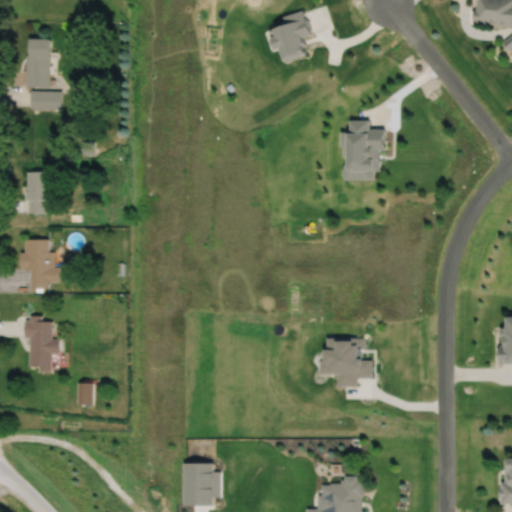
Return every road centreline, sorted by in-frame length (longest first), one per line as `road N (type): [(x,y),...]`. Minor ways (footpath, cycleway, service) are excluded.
road 1 (residential): [(511,158),(463,218),(457,248),(448,309),(446,511)]
road 2 (residential): [(510,160),(388,0)]
